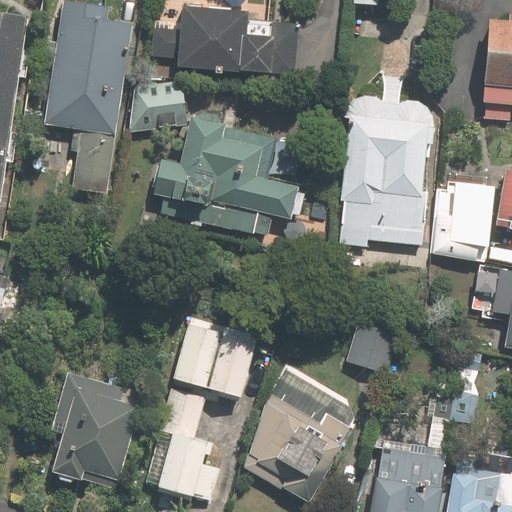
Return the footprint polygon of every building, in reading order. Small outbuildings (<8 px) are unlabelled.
[(71,190),(107,195),(131,22),(91,17),(93,5),(64,1),(46,125),(79,130),(71,190)] [(176,59),(176,66),(292,77),(297,26),(271,23),(270,36),(242,34),(245,13),(181,7),(179,32),(158,30),(155,57),(176,59)] [(0,197),(1,198),(27,15),(0,11),(0,197)] [(505,20),(487,19),(479,103),(511,105),(511,14),(506,14),(505,20)] [(123,88),(127,134),(184,129),(181,83),(123,88)] [(434,127),(426,109),(414,100),(387,104),(366,96),(349,104),(342,117),(348,118),(339,246),(366,248),(367,241),(417,244),(426,143),(434,127)] [(266,176),(274,138),(191,122),(182,163),(169,161),(158,216),(267,238),(272,214),(293,218),(300,183),(266,176)] [(511,164),(503,163),(493,225),(511,228),(511,164)] [(492,188),(435,183),(429,257),(485,262),(492,188)] [(506,324),(502,345),(511,347),(511,268),(502,267),(493,321),(506,324)] [(397,336),(354,323),(343,365),(386,377),(397,336)] [(83,468),(118,477),(141,391),(68,371),(54,420),(63,423),(50,469),(80,477),(83,468)] [(245,464),(307,500),(349,428),(272,381),(245,464)] [(171,433),(158,485),(211,499),(220,467),(202,462),(208,439),(193,435),(202,402),(168,393),(158,430),(171,433)] [(437,511),(446,449),(383,440),(377,477),(374,477),(368,511),(437,511)] [(456,457),(445,511),(511,511),(511,467),(510,467),(511,457),(476,450),(474,461),(456,457)]
